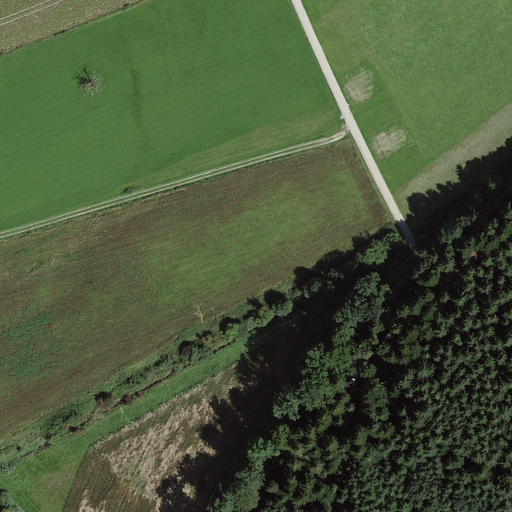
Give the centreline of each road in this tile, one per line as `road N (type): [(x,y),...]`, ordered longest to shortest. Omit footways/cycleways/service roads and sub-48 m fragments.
road 1 (track): [(511,239),(473,263),(414,246),(300,0)]
road 2 (track): [(356,132),(0,235)]
road 3 (track): [(254,511),(457,262)]
